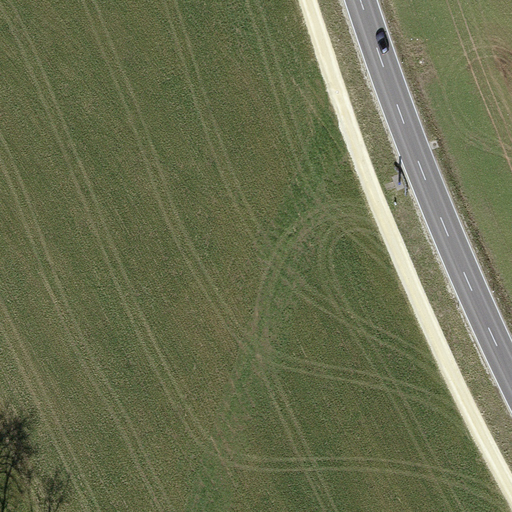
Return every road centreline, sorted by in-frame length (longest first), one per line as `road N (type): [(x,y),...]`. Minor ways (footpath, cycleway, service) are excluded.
road 1 (track): [(511,458),(450,338),(316,0)]
road 2 (primary): [(362,0),(422,164),(511,365)]
